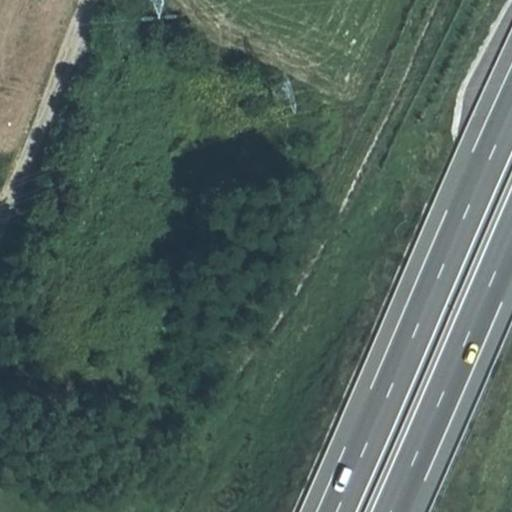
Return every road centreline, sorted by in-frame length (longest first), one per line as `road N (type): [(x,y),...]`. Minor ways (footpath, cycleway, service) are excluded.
road 1 (motorway): [(511,93),(321,511)]
road 2 (motorway): [(376,511),(511,216)]
road 3 (track): [(0,236),(95,0)]
